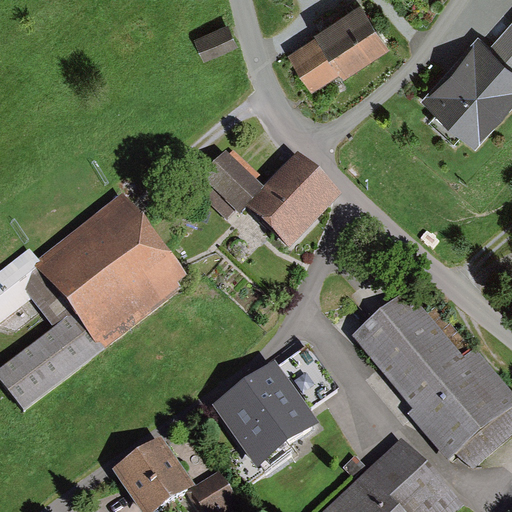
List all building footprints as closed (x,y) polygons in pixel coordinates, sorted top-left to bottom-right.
[(355,2),(284,54),(309,88),(380,36),(355,2)] [(511,20),(490,45),(479,35),(422,99),(475,146),(511,104),(511,20)] [(219,22),(194,33),(201,50),(226,39),(219,22)] [(228,150),(201,179),(233,209),(245,196),(286,233),(327,189),(286,151),(260,179),(228,150)] [(25,244),(0,264),(0,315),(30,291),(56,322),(0,368),(0,376),(24,405),(186,271),(117,188),(35,256),(25,244)] [(400,294),(353,335),(459,457),(511,411),(511,390),(473,346),(457,360),(400,294)] [(316,429),(273,369),(216,409),(259,470),(316,429)] [(149,446),(112,472),(139,511),(151,511),(181,492),(149,446)] [(397,450),(330,511),(439,511),(448,504),(397,450)] [(210,476),(186,495),(198,511),(213,511),(229,500),(210,476)]
